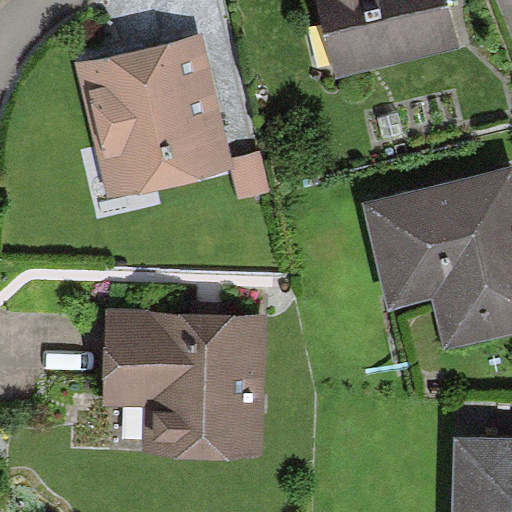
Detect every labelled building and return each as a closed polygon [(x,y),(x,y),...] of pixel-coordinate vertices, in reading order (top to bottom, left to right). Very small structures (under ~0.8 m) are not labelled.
[(309,0),(327,68),(447,38),(437,0),(309,0)] [(192,36),(74,61),(102,188),(220,163),(192,36)] [(258,196),(250,155),(227,160),(235,200),(258,196)] [(511,322),(511,194),(505,165),(356,201),(381,302),(426,291),(438,340),(511,322)] [(254,451),(258,313),(103,309),(101,399),(145,400),(144,448),(254,451)] [(511,511),(511,437),(453,437),(451,511),(511,511)]
